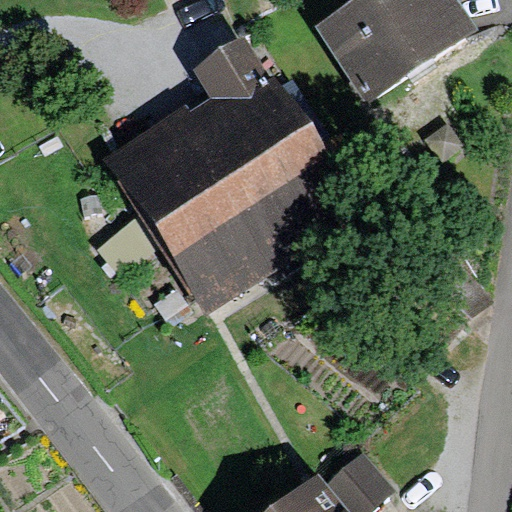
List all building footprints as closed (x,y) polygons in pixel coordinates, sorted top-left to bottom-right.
[(350,0),(319,21),(370,101),(478,26),(461,0),(350,0)] [(211,108),(107,170),(212,335),(366,235),(351,207),(373,192),(343,136),(317,152),(257,45),(194,82),(211,108)] [(496,303),(447,255),(397,305),(446,354),(496,303)] [(351,511),(371,511),(397,492),(366,455),(329,485),(351,511)] [(343,511),(322,486),(290,511),(343,511)]
